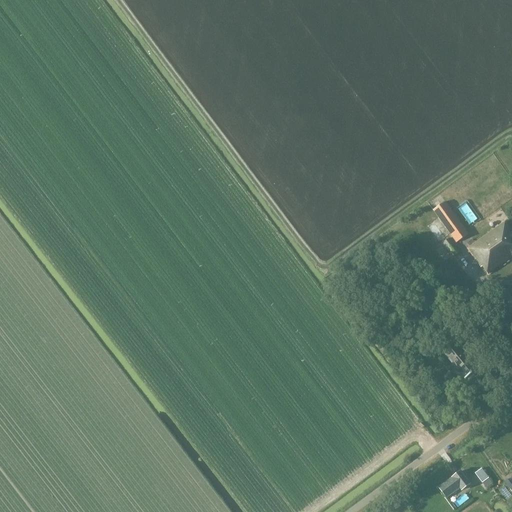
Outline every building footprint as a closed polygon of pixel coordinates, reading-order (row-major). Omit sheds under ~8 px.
[(455,243),(467,234),(444,202),(432,211),(455,243)] [(471,240),(465,244),(468,247),(465,249),(479,268),(480,268),(486,275),(511,256),(511,234),(503,222),(496,227),(473,243),(471,240)] [(448,239),(441,244),(452,257),(459,252),(448,239)] [(453,344),(442,353),(457,370),(464,378),(463,378),(464,379),(475,370),(474,369),(473,370),(467,362),(467,361),(458,350),(464,346),(454,334),(449,339),(453,344)] [(480,469),(474,473),(481,482),(487,478),(480,469)] [(460,471),(437,488),(445,498),(459,488),(460,490),(469,484),(460,471)]
